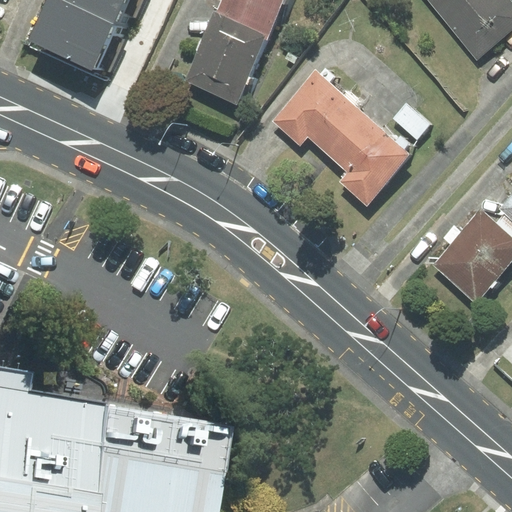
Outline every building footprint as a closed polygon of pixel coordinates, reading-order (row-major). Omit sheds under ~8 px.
[(126,27),(63,0),(51,0),(34,41),(106,73),(126,27)] [(138,0),(63,0),(126,27),(138,0)] [(222,0),(216,14),(267,37),(283,0),(222,0)] [(511,0),(442,0),(436,6),(478,56),(511,28),(511,0)] [(216,14),(186,82),(237,104),(267,37),(216,14)] [(300,146),(308,137),(326,153),(362,111),(316,71),(272,121),(300,146)] [(406,105),(394,118),(417,138),(429,124),(406,105)] [(362,111),(326,153),(348,172),(340,181),(367,204),(411,154),(362,111)] [(511,219),(511,193),(499,209),(504,213),(511,219)] [(481,210),(433,265),(476,302),(511,260),(511,236),(495,222),(481,210)] [(511,219),(504,213),(495,222),(511,236),(511,219)] [(0,511),(203,511),(216,432),(16,394),(19,377),(0,373),(0,511)]
